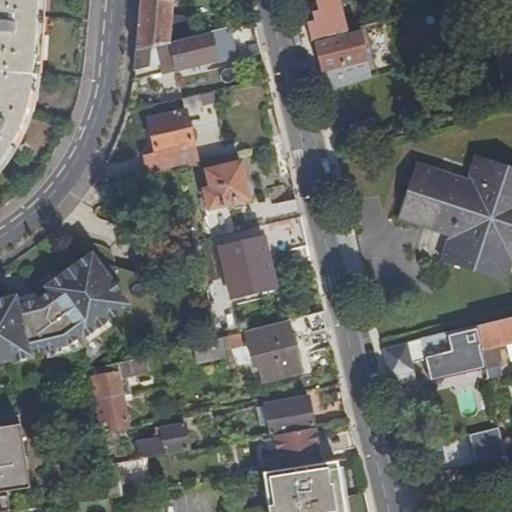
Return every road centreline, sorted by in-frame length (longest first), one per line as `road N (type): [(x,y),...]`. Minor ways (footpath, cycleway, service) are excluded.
road 1 (residential): [(384,502),(268,0)]
road 2 (residential): [(0,236),(42,206),(89,151),(116,0)]
road 3 (residential): [(384,502),(511,471)]
